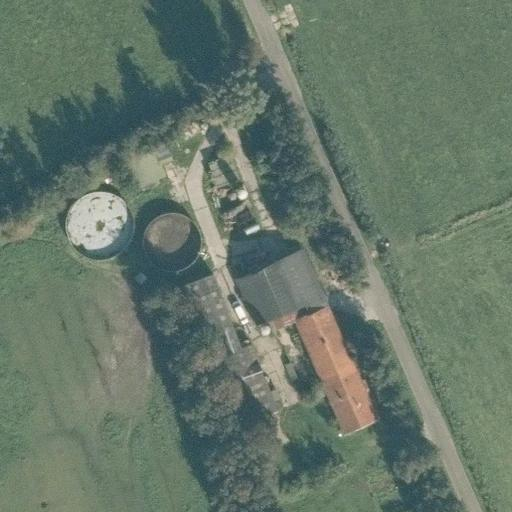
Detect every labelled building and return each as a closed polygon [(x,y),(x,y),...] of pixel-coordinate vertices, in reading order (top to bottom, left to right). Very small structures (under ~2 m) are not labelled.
[(122,155),(131,186),(168,175),(162,158),(173,155),(168,141),(122,155)] [(231,151),(210,159),(219,183),(240,176),(231,151)] [(102,192),(91,193),(82,196),(74,202),(68,210),(65,219),(64,229),(66,238),(71,247),(77,254),(86,259),(95,261),(106,260),(116,256),(125,250),(130,240),(133,230),(133,219),(129,209),(122,201),(113,195),(102,192)] [(345,432),(377,418),(303,249),(236,279),(256,324),(268,319),(273,330),(296,320),(345,432)] [(183,283),(236,425),(276,410),(250,343),(238,347),(210,273),(183,283)]
